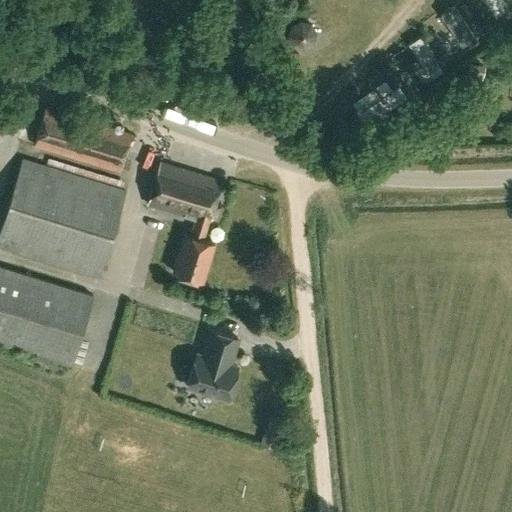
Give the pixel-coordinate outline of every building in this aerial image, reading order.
[(452,62),(482,43),(474,30),(444,49),(452,62)] [(422,32),(411,40),(417,49),(429,42),(422,32)] [(420,50),(431,65),(440,58),(429,44),(420,50)] [(486,66),(470,62),(467,78),(482,81),(486,66)] [(45,105),(33,142),(119,169),(131,132),(45,105)] [(21,157),(0,224),(0,244),(97,275),(124,189),(21,157)] [(172,272),(202,281),(214,240),(203,237),(220,180),(157,161),(145,203),(194,218),(190,233),(184,232),(172,272)] [(92,293),(0,264),(0,341),(70,363),(92,293)] [(238,337),(210,328),(201,358),(195,356),(186,384),(227,397),(237,365),(229,363),(238,337)]
